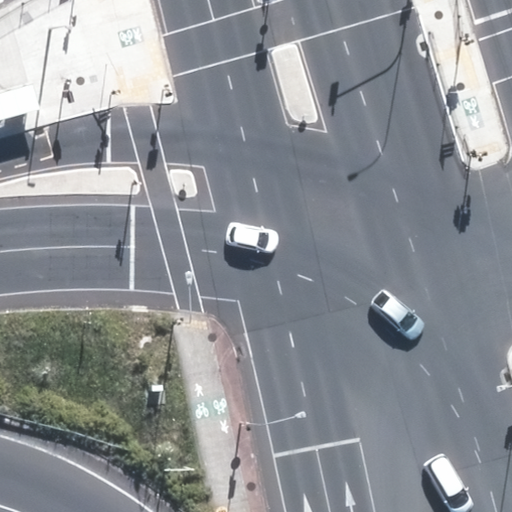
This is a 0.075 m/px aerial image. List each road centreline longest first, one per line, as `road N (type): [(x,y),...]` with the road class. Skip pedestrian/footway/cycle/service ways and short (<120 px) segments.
road 1 (secondary): [(351,0),(447,320)]
road 2 (motorway): [(0,250),(131,242),(270,251)]
road 3 (primary): [(330,511),(270,251)]
road 4 (secondary): [(270,251),(207,0)]
road 5 (motorway): [(406,511),(390,413),(394,388),(413,346),(447,320)]
road 6 (primary): [(447,320),(498,511)]
road 7 (motorway): [(270,251),(365,274),(447,320)]
